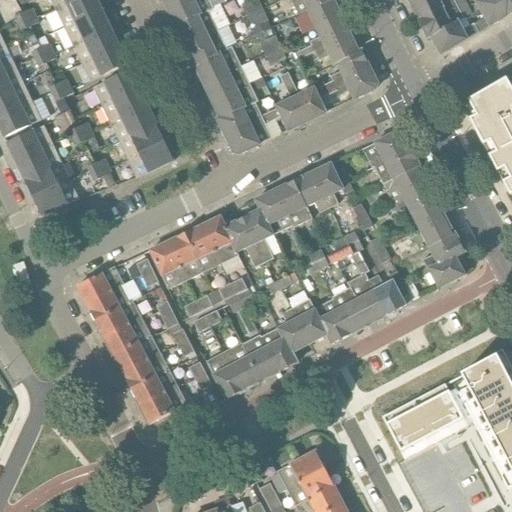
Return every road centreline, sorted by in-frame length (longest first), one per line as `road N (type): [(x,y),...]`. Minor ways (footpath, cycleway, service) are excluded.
road 1 (residential): [(223,183),(418,89)]
road 2 (residential): [(510,270),(321,369)]
road 3 (residential): [(321,369),(134,463)]
road 4 (tertiary): [(510,270),(418,89)]
road 5 (residential): [(223,183),(138,0)]
road 6 (residential): [(42,269),(223,183)]
road 7 (residential): [(395,511),(321,369)]
